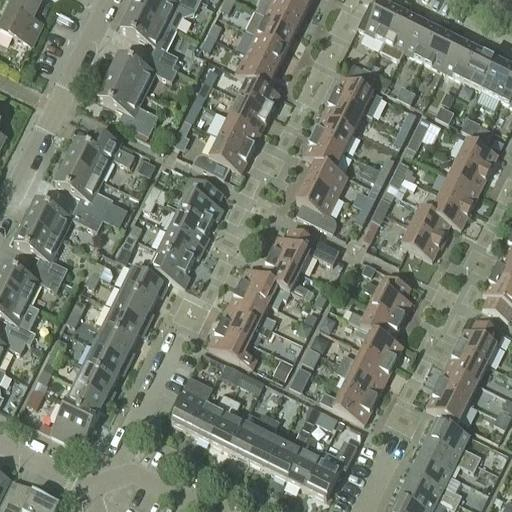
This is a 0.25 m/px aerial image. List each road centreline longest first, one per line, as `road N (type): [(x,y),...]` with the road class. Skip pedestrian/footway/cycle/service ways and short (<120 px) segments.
road 1 (residential): [(0,217),(103,0)]
road 2 (residential): [(118,480),(114,452),(172,342),(193,320)]
